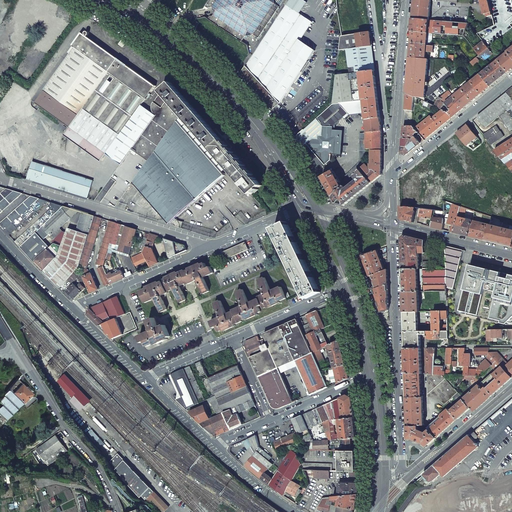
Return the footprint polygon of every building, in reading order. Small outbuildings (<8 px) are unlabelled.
[(209,0),(206,6),(208,8),(212,7),(214,15),(210,16),(208,19),(242,41),(245,36),(254,35),(259,38),(279,7),(275,3),(273,0),(209,0)] [(300,13),(308,0),(330,0),(335,51),(340,50),(342,37),(339,23),(339,15),(337,0),(289,0),(287,5),(300,13)] [(429,20),(430,0),(414,0),(413,19),(429,20)] [(488,0),(480,0),(484,14),(486,14),(487,17),(488,16),(492,15),(488,0)] [(488,0),(492,15),(493,20),(495,25),(491,27),(493,32),(496,31),(502,28),(495,0),(488,0)] [(287,5),(246,66),(241,74),(240,74),(275,112),(280,107),(279,106),(281,104),(280,103),(315,51),(299,40),(289,33),(299,18),(299,15),(300,13),(287,5)] [(299,18),(289,33),(299,40),(312,21),(300,13),(299,15),(299,18)] [(429,20),(413,19),(412,30),(412,32),(428,33),(429,20)] [(442,22),(429,20),(428,33),(464,35),(468,24),(445,22),(442,22)] [(483,31),(476,34),(483,41),(488,48),(491,46),(494,44),(483,31)] [(72,110),(112,54),(112,53),(111,54),(88,37),(90,34),(90,33),(89,33),(88,32),(87,32),(86,33),(84,35),(83,34),(73,46),(76,48),(45,91),(72,110)] [(370,32),(342,37),(340,50),(347,49),(372,46),(370,32)] [(428,33),(412,32),(411,37),(411,43),(427,44),(428,33)] [(501,38),(498,40),(500,42),(504,48),(507,46),(501,38)] [(479,45),(474,49),(479,55),(488,48),(483,41),(479,45)] [(410,57),(426,59),(426,52),(433,52),(434,45),(427,44),(411,43),(410,50),(410,57)] [(350,73),(375,71),(372,46),(347,49),(350,73)] [(491,46),(488,48),(493,54),(498,60),(501,58),(491,46)] [(488,48),(479,55),(484,61),(493,54),(488,48)] [(501,58),(498,60),(508,72),(511,69),(511,56),(508,52),(501,58)] [(131,150),(156,116),(141,105),(147,98),(148,99),(151,94),(150,94),(151,92),(152,92),(156,86),(118,58),(118,59),(114,57),(115,55),(112,54),(72,110),(78,115),(70,127),(100,148),(106,153),(121,164),(131,150)] [(426,59),(410,57),(408,72),(407,93),(414,97),(424,102),(428,59),(426,59)] [(477,57),(471,63),(473,65),(476,69),(478,67),(476,65),(481,62),(477,57)] [(498,60),(481,74),(491,87),(500,79),(508,72),(498,60)] [(375,71),(350,73),(337,75),(334,103),(353,101),(365,100),(378,98),(375,71)] [(481,74),(472,82),(481,94),(489,88),(491,87),(481,74)] [(472,82),(462,90),(472,102),(480,95),(481,94),(472,82)] [(156,116),(131,150),(137,153),(148,162),(177,121),(182,115),(212,149),(225,138),(217,128),(214,131),(172,83),(162,92),(168,99),(156,115),(156,116)] [(456,90),(455,88),(450,92),(453,97),(463,109),(470,103),(472,102),(462,90),(460,91),(458,89),(456,90)] [(511,88),(510,90),(477,117),(486,127),(500,116),(506,112),(506,113),(511,119),(511,88)] [(449,91),(440,97),(443,98),(441,101),(445,103),(453,97),(450,92),(449,91)] [(162,92),(154,102),(153,105),(152,106),(152,109),(153,111),(154,113),(155,114),(156,115),(168,99),(162,92)] [(413,111),(414,97),(407,93),(406,101),(405,110),(413,111)] [(438,96),(434,106),(441,110),(445,103),(441,101),(443,98),(440,97),(438,96)] [(453,97),(445,103),(451,111),(448,113),(450,114),(453,117),(455,116),(463,109),(453,97)] [(381,118),(378,98),(365,100),(366,114),(367,120),(381,118)] [(353,101),(355,115),(366,114),(365,100),(353,101)] [(334,103),(331,132),(333,132),(333,127),(337,123),(343,118),(345,120),(350,116),(355,115),(353,101),(334,103)] [(329,154),(331,132),(334,103),(333,104),(297,135),(295,138),(302,148),(307,144),(321,158),(329,154)] [(413,111),(405,110),(404,125),(412,126),(413,111)] [(431,116),(417,127),(427,138),(428,137),(451,119),(453,117),(450,114),(448,113),(443,111),(433,118),(431,116)] [(510,131),(511,129),(511,119),(506,113),(500,116),(510,131)] [(177,121),(222,172),(228,167),(212,149),(182,115),(177,121)] [(284,118),(281,120),(295,138),(297,135),(284,118)] [(367,120),(368,128),(382,126),(381,118),(367,120)] [(147,163),(132,183),(165,220),(169,224),(224,175),(177,121),(148,162),(147,163)] [(412,126),(404,125),(403,132),(403,138),(401,153),(406,155),(425,140),(413,126),(412,126)] [(457,133),(467,146),(478,138),(467,125),(457,133)] [(491,146),(504,136),(501,131),(500,131),(497,125),(483,134),(491,146)] [(367,133),(367,149),(382,149),(382,140),(382,131),(382,126),(368,128),(368,133),(367,133)] [(64,135),(101,161),(104,157),(97,152),(100,148),(70,127),(64,135)] [(331,132),(329,154),(321,158),(321,159),(325,165),(331,160),(331,158),(335,158),(336,137),(332,137),(333,132),(331,132)] [(360,133),(360,161),(357,164),(339,182),(342,188),(345,186),(355,176),(361,170),(367,164),(367,150),(367,149),(367,133),(360,133)] [(225,138),(212,149),(228,167),(252,195),(262,186),(256,178),(256,179),(230,150),(233,148),(225,138)] [(500,157),(511,149),(511,138),(495,151),(500,157)] [(483,158),(486,161),(484,163),(490,170),(494,161),(481,145),(473,151),(483,158)] [(97,152),(104,157),(106,153),(100,148),(97,152)] [(511,171),(511,149),(500,157),(511,171)] [(121,164),(94,201),(115,207),(118,202),(132,183),(147,163),(135,155),(137,153),(131,150),(121,164)] [(367,164),(361,170),(372,183),(382,175),(382,163),(382,150),(372,150),(372,158),(367,164)] [(93,181),(33,161),(27,179),(87,198),(93,181)] [(372,183),(361,170),(355,176),(358,180),(355,182),(355,181),(353,183),(353,184),(351,186),(350,184),(348,186),(349,187),(347,189),(345,186),(342,188),(333,197),(337,204),(344,206),(358,194),(372,183)] [(339,182),(333,171),(322,177),(328,187),(333,197),(342,188),(339,182)] [(0,203),(15,191),(7,189),(0,194),(0,203)] [(15,191),(0,203),(0,213),(23,193),(15,191)] [(31,196),(0,223),(0,225),(4,230),(40,199),(31,196)] [(4,230),(9,235),(48,201),(40,199),(4,230)] [(460,206),(444,201),(444,211),(445,223),(451,225),(450,231),(451,232),(454,233),(460,206)] [(52,208),(15,242),(20,247),(42,227),(64,207),(50,202),(50,203),(52,208)] [(400,206),(401,219),(412,222),(414,223),(417,211),(415,211),(416,208),(400,206)] [(460,206),(454,233),(459,234),(468,236),(473,220),(475,212),(474,211),(460,206)] [(60,228),(79,211),(77,211),(64,207),(42,227),(49,235),(49,236),(50,237),(51,237),(60,228)] [(434,210),(421,208),(420,208),(419,217),(426,219),(426,217),(432,218),(434,210)] [(435,210),(431,227),(440,229),(443,230),(445,225),(445,223),(444,211),(435,210)] [(95,216),(83,213),(78,230),(76,230),(76,231),(89,235),(95,216)] [(88,287),(90,293),(98,289),(92,274),(90,274),(88,269),(87,269),(102,219),(95,216),(89,235),(79,267),(88,287)] [(500,221),(494,218),(492,217),(490,224),(502,227),(503,223),(500,222),(500,221)] [(473,220),(468,236),(477,238),(486,240),(490,224),(473,220)] [(116,223),(109,221),(97,264),(103,266),(105,259),(109,248),(116,223)] [(292,230),(288,222),(284,224),(274,229),(307,299),(321,292),(316,283),(308,265),(300,248),(292,230)] [(122,225),(116,223),(112,238),(118,240),(122,225)] [(500,244),(511,246),(511,229),(502,227),(490,224),(486,240),(500,244)] [(119,251),(126,226),(122,225),(118,240),(112,238),(110,249),(112,249),(119,251)] [(126,226),(119,251),(128,254),(129,256),(130,256),(130,255),(137,230),(126,226)] [(34,262),(51,248),(43,240),(49,235),(42,227),(20,247),(34,262)] [(53,281),(60,288),(67,280),(79,267),(89,235),(76,231),(74,230),(69,228),(67,233),(62,246),(58,258),(44,272),(53,281)] [(60,228),(51,237),(54,240),(64,231),(60,228)] [(62,246),(67,233),(64,231),(54,240),(53,241),(55,244),(62,246)] [(151,266),(159,263),(152,249),(154,242),(157,239),(158,236),(150,234),(148,239),(145,249),(144,253),(148,260),(151,266)] [(426,253),(425,241),(423,240),(404,236),(401,238),(402,254),(402,269),(418,269),(419,269),(419,253),(426,253)] [(187,250),(185,245),(164,238),(169,258),(187,250)] [(222,253),(225,260),(248,250),(245,242),(222,253)] [(51,248),(34,262),(36,264),(44,272),(58,258),(62,246),(55,244),(51,248)] [(446,246),(446,268),(447,268),(447,287),(454,290),(460,263),(463,250),(454,248),(446,246)] [(109,248),(105,259),(111,261),(114,252),(112,249),(110,249),(109,248)] [(382,261),(378,251),(363,256),(370,276),(385,271),(382,261)] [(143,253),(133,258),(136,266),(148,260),(144,253),(143,254),(143,253)] [(202,285),(206,293),(209,291),(203,277),(213,273),(211,267),(207,268),(205,263),(202,265),(201,264),(194,266),(202,285)] [(511,275),(470,265),(458,309),(477,315),(484,288),(496,292),(489,318),(511,324),(511,323),(511,275)] [(103,266),(98,269),(105,286),(111,284),(107,275),(106,274),(105,271),(103,266)] [(159,282),(146,288),(147,289),(140,292),(145,303),(155,299),(161,312),(167,310),(163,301),(165,297),(166,297),(167,293),(168,293),(167,292),(174,289),(180,303),(186,300),(182,291),(184,287),(185,287),(186,283),(187,283),(188,284),(192,283),(195,284),(195,283),(199,285),(203,294),(206,293),(202,285),(194,266),(189,269),(189,270),(186,272),(185,270),(178,273),(178,272),(165,278),(166,279),(162,280),(163,282),(159,283),(159,282)] [(79,267),(67,280),(70,282),(74,278),(76,280),(79,285),(78,287),(74,284),(72,286),(71,285),(66,291),(70,295),(75,300),(82,292),(86,288),(88,287),(79,267)] [(423,269),(424,284),(418,284),(419,292),(433,291),(440,291),(446,291),(447,287),(447,268),(446,268),(432,269),(423,269)] [(403,281),(403,292),(419,292),(418,284),(418,269),(402,269),(403,281)] [(388,277),(387,270),(385,271),(370,276),(374,290),(388,285),(388,277)] [(107,275),(111,284),(122,279),(125,278),(122,271),(120,272),(119,271),(114,273),(115,274),(113,275),(112,273),(107,275)] [(231,313),(236,324),(242,321),(241,320),(245,319),(245,320),(258,315),(257,313),(261,312),(258,307),(262,305),(263,308),(267,307),(267,308),(280,303),(279,301),(286,298),(286,297),(281,287),(271,291),(265,278),(259,280),(263,289),(261,293),(260,293),(259,297),(258,297),(259,299),(249,303),(243,290),(237,292),(241,301),(239,305),(238,305),(237,309),(233,310),(233,312),(231,313)] [(388,298),(388,285),(374,290),(381,312),(389,310),(388,298)] [(420,312),(419,292),(403,292),(403,302),(404,312),(418,312),(420,312)] [(125,314),(118,297),(108,301),(112,312),(115,319),(117,318),(125,314)] [(223,330),(223,331),(235,326),(235,325),(236,324),(231,313),(227,315),(221,301),(215,304),(219,312),(217,316),(216,316),(223,330)] [(108,314),(104,303),(88,310),(87,315),(93,320),(99,326),(111,320),(108,314)] [(324,328),(317,311),(306,315),(310,324),(301,327),(305,336),(315,332),(321,329),(324,328)] [(448,318),(448,311),(433,311),(434,331),(448,331),(448,325),(442,325),(442,319),(448,318)] [(418,325),(418,312),(404,312),(404,322),(405,331),(418,331),(418,325)] [(215,320),(211,322),(213,328),(217,327),(219,332),(223,330),(216,316),(215,320)] [(113,339),(123,334),(117,318),(115,319),(111,320),(99,326),(112,338),(113,339)] [(150,324),(159,343),(167,339),(167,338),(170,336),(165,325),(161,324),(161,325),(157,323),(154,318),(149,321),(150,324)] [(295,361),(313,353),(305,336),(301,327),(300,325),(297,319),(272,330),(264,334),(268,344),(266,345),(263,339),(260,341),(265,351),(264,352),(251,358),(272,405),(272,406),(274,407),(276,409),(277,409),(279,409),(280,409),(294,402),(279,368),(281,367),(295,361)] [(148,347),(154,344),(155,345),(159,343),(150,324),(152,329),(150,330),(151,332),(139,337),(142,343),(145,342),(148,347)] [(329,346),(321,329),(315,332),(322,349),(329,346)] [(503,338),(503,330),(499,330),(487,330),(487,337),(487,341),(493,341),(493,338),(503,338)] [(449,338),(448,331),(434,331),(427,331),(418,331),(405,331),(405,340),(405,348),(421,348),(421,335),(427,335),(427,337),(430,339),(449,339),(449,338)] [(322,349),(315,332),(305,336),(313,353),(319,350),(322,349)] [(245,345),(251,358),(264,352),(265,351),(260,341),(259,341),(258,336),(248,341),(246,341),(245,345)] [(346,365),(340,340),(329,346),(331,357),(333,357),(335,367),(346,365)] [(422,373),(421,348),(405,348),(406,361),(406,373),(421,373),(422,373)] [(435,366),(436,348),(426,348),(427,374),(434,374),(435,366)] [(453,348),(447,348),(446,363),(447,364),(448,364),(448,370),(445,370),(444,375),(451,375),(453,348)] [(327,369),(319,350),(313,353),(320,370),(327,369)] [(511,360),(508,364),(497,352),(488,353),(488,356),(487,359),(489,362),(492,365),(497,361),(502,367),(511,377),(511,360)] [(320,370),(313,353),(295,361),(311,395),(328,387),(326,382),(323,377),(320,370)] [(488,356),(487,355),(486,359),(484,362),(483,361),(481,364),(482,364),(477,370),(470,370),(470,356),(470,355),(469,355),(469,354),(465,354),(464,366),(464,376),(465,376),(475,376),(480,376),(481,375),(492,365),(489,362),(487,359),(488,356)] [(209,378),(201,361),(195,364),(211,398),(216,395),(209,378)] [(349,378),(346,365),(335,367),(327,369),(320,370),(323,377),(330,375),(332,372),(331,370),(335,369),(338,383),(349,378)] [(205,400),(190,366),(183,369),(199,403),(205,400)] [(238,366),(209,378),(216,395),(217,399),(247,386),(238,366)] [(444,366),(435,366),(434,374),(442,375),(444,375),(445,370),(444,366)] [(511,377),(502,367),(493,374),(492,373),(485,380),(482,383),(493,395),(511,377)] [(171,374),(182,397),(180,398),(176,400),(186,409),(199,403),(183,369),(171,374)] [(422,397),(421,373),(406,373),(406,385),(407,398),(422,397)] [(427,374),(428,397),(431,397),(433,398),(436,398),(438,399),(442,402),(444,404),(453,397),(458,392),(454,389),(442,375),(434,374),(427,374)] [(485,380),(481,375),(480,376),(475,376),(477,378),(482,383),(485,380)] [(72,399),(82,409),(89,402),(64,376),(60,380),(75,396),(72,399)] [(336,384),(334,378),(326,382),(328,387),(336,384)] [(31,394),(17,380),(9,390),(22,403),(31,394)] [(493,395),(482,383),(464,399),(464,400),(471,408),(473,410),(474,411),(493,395)] [(247,386),(217,399),(224,413),(236,408),(237,412),(246,408),(244,404),(253,401),(253,400),(247,386)] [(8,418),(22,403),(9,390),(1,400),(5,404),(2,406),(0,408),(0,415),(1,417),(2,417),(4,414),(8,418)] [(464,399),(458,392),(453,397),(459,404),(464,400),(464,399)] [(217,399),(216,395),(211,398),(208,399),(209,403),(211,402),(218,415),(224,413),(217,399)] [(340,419),(355,418),(352,398),(347,395),(324,406),(330,420),(340,419)] [(424,425),(423,397),(422,397),(407,398),(407,412),(408,426),(419,426),(424,425)] [(471,408),(464,400),(459,404),(451,411),(457,419),(458,419),(464,414),(471,408)] [(238,414),(255,406),(253,401),(244,404),(246,408),(237,412),(238,413),(238,414)] [(210,419),(205,406),(189,413),(200,423),(210,419)] [(311,435),(313,441),(328,440),(332,440),(331,435),(330,420),(324,406),(302,415),(308,429),(322,423),(325,429),(311,435)] [(243,425),(236,408),(224,413),(231,430),(243,425)] [(451,411),(448,409),(427,428),(430,430),(436,438),(447,428),(457,419),(451,411)] [(221,434),(231,430),(224,413),(218,415),(210,419),(200,423),(214,437),(221,434)] [(306,442),(305,450),(314,450),(313,441),(311,435),(308,429),(302,415),(292,419),(303,443),(306,442)] [(357,437),(355,418),(340,419),(340,424),(341,427),(339,427),(340,429),(341,429),(341,431),(338,431),(338,434),(334,434),(331,435),(332,440),(357,437)] [(334,425),(340,424),(340,419),(330,420),(331,435),(334,434),(334,425)] [(436,438),(430,430),(426,433),(419,430),(419,426),(408,426),(408,439),(413,439),(413,440),(416,441),(418,441),(419,442),(420,442),(423,445),(424,444),(427,447),(437,438),(436,438)] [(276,441),(274,442),(279,451),(295,444),(296,448),(301,446),(296,433),(276,441)] [(57,435),(35,451),(43,462),(44,461),(47,466),(68,451),(68,450),(58,437),(57,435)] [(259,447),(256,435),(247,439),(251,447),(248,450),(239,460),(245,466),(259,447)] [(469,436),(424,475),(431,483),(434,481),(442,474),(444,477),(479,447),(469,436)] [(350,451),(351,439),(343,440),(343,443),(340,443),(340,451),(350,451)] [(314,450),(328,450),(328,440),(313,441),(314,450)] [(271,457),(259,447),(245,466),(261,479),(265,473),(268,469),(273,464),(269,461),(271,457)] [(292,481),(302,464),(302,463),(297,453),(292,450),(273,479),(269,485),(284,496),(287,491),(292,481)] [(356,472),(356,451),(350,451),(340,451),(339,451),(339,471),(350,472),(356,472)] [(154,492),(118,454),(109,462),(115,469),(115,470),(121,477),(120,478),(141,497),(142,497),(145,500),(149,497),(154,492)] [(329,479),(330,471),(303,470),(307,477),(329,479)] [(273,479),(265,473),(261,479),(269,485),(273,479)] [(295,496),(301,486),(292,481),(287,491),(295,496)] [(339,496),(358,494),(358,483),(339,484),(339,496)] [(356,509),(358,494),(339,496),(330,497),(327,504),(331,505),(332,500),(340,499),(339,506),(353,509),(356,509)] [(152,500),(163,511),(164,511),(169,507),(157,495),(152,500)] [(327,504),(330,497),(322,498),(314,511),(321,511),(322,511),(329,511),(336,511),(337,506),(331,505),(327,504)]
